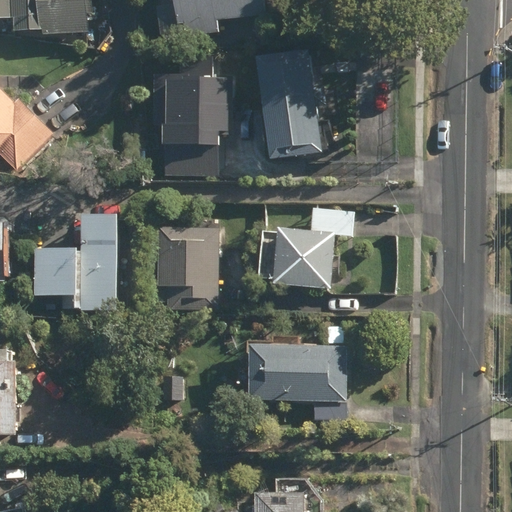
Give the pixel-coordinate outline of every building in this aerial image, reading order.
[(42,33),(43,37),(86,34),(85,3),(90,3),(90,0),(0,0),(0,23),(13,23),(13,35),(42,33)] [(182,27),(183,41),(218,37),(217,24),(262,20),(259,0),(171,0),(174,28),(182,27)] [(308,54),(255,62),(270,165),(323,157),(308,54)] [(10,167),(17,174),(55,136),(19,101),(14,105),(0,91),(0,164),(7,171),(10,167)] [(273,288),(332,293),(336,239),(353,241),(356,215),(312,211),(310,234),(278,231),(273,288)] [(80,316),(116,317),(117,221),(81,220),(80,316)] [(168,313),(220,313),(220,231),(159,231),(159,306),(169,306),(168,313)] [(63,300),(63,312),(75,312),(74,254),(33,254),(34,301),(63,300)] [(19,275),(19,284),(30,284),(30,274),(19,275)] [(324,345),(340,346),(340,334),(336,334),(336,329),(329,329),(329,332),(324,332),(324,345)] [(337,420),(349,420),(349,406),(346,406),(346,350),(248,349),(248,405),(338,406),(337,420)] [(0,440),(14,440),(15,366),(5,366),(5,355),(0,355),(0,440)] [(304,511),(305,498),(256,497),(255,511),(304,511)]
